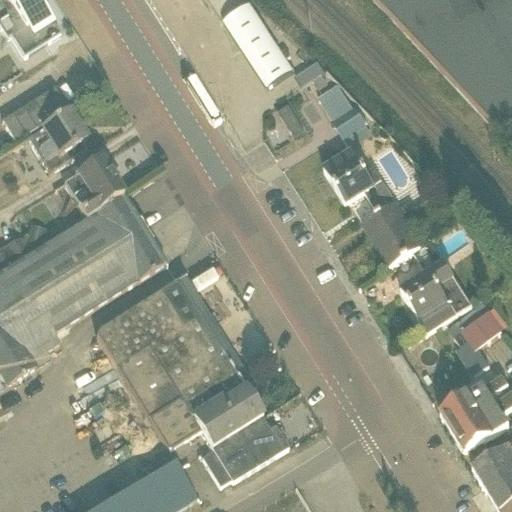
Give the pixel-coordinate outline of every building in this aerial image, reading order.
[(10,41),(23,61),(59,40),(34,0),(0,0),(0,32),(7,43),(10,41)] [(511,0),(371,0),(504,140),(511,131),(511,0)] [(222,26),(267,93),(294,75),(250,8),(222,26)] [(328,89),(322,80),(314,85),(320,94),(328,89)] [(354,112),(352,113),(337,90),(317,102),(331,123),(349,154),(371,140),(354,112)] [(67,113),(54,92),(2,125),(15,145),(67,113)] [(289,110),(279,116),(295,141),(304,135),(289,110)] [(27,143),(28,145),(41,165),(49,178),(86,155),(81,147),(86,144),(69,117),(27,143)] [(374,175),(366,179),(350,155),(322,173),(346,211),(366,199),(378,219),(395,209),(396,208),(383,186),(381,187),(374,175)] [(64,188),(87,225),(124,202),(101,165),(64,188)] [(31,261),(0,280),(0,398),(52,366),(48,359),(62,350),(55,340),(167,270),(124,202),(87,225),(31,261)] [(398,214),(402,220),(414,212),(410,206),(398,214)] [(378,219),(359,230),(388,275),(413,258),(423,252),(402,220),(398,214),(395,209),(378,219)] [(46,234),(30,230),(25,249),(41,253),(46,234)] [(0,280),(31,261),(19,242),(0,254),(0,280)] [(457,321),(471,313),(444,269),(430,247),(423,252),(413,258),(426,278),(399,295),(427,338),(456,320),(457,321)] [(246,395),(177,286),(96,337),(105,352),(110,361),(168,455),(200,436),(192,423),(222,404),(224,408),(244,395),(246,395)] [(447,334),(461,352),(455,356),(473,383),(489,372),(478,355),(508,333),(494,315),(489,319),(482,309),(454,328),(447,334)] [(499,417),(501,420),(511,413),(511,396),(493,409),(489,402),(508,390),(502,381),(440,420),(456,444),(499,417)] [(211,454),(262,421),(244,395),(224,408),(222,404),(192,423),(200,436),(211,454)] [(509,433),(501,420),(499,417),(456,444),(471,469),(487,454),(483,450),(493,443),(492,443),(509,433)] [(220,492),(223,490),(231,485),(232,487),(283,456),(262,421),(211,454),(212,456),(202,463),(220,492)] [(511,450),(473,476),(486,498),(511,481),(511,450)] [(175,468),(139,491),(137,492),(103,511),(184,511),(196,505),(175,468)] [(511,511),(511,481),(486,498),(495,511),(511,511)]
